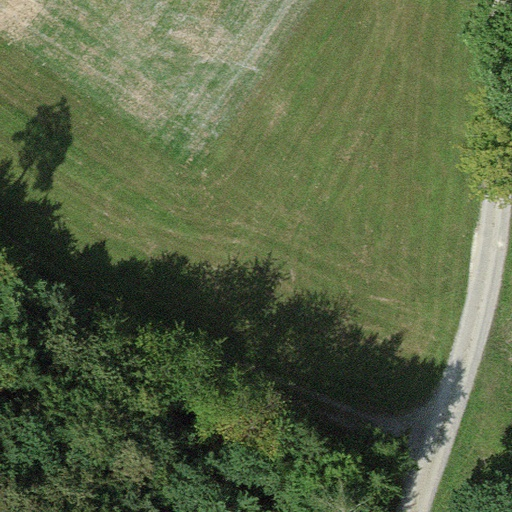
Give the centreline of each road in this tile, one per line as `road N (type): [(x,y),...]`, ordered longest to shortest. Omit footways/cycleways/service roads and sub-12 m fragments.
road 1 (track): [(420,511),(452,452),(485,341),(511,0)]
road 2 (track): [(452,452),(41,267),(0,237)]
